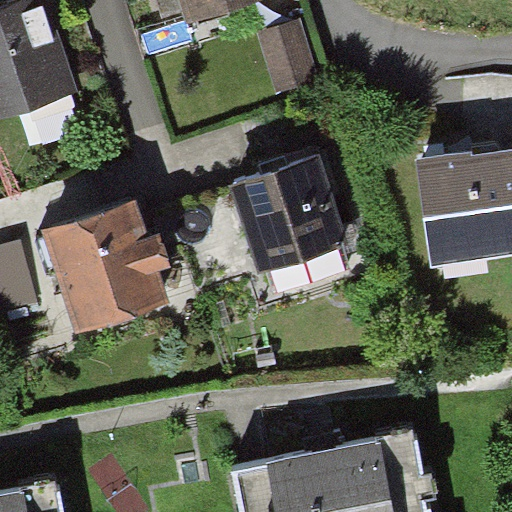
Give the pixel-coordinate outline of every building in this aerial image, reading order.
[(0,115),(86,89),(58,0),(3,0),(0,1),(0,115)] [(161,0),(170,25),(248,0),(161,0)] [(300,20),(271,30),(286,75),(315,64),(300,20)] [(511,261),(511,152),(420,165),(435,272),(511,261)] [(324,155),(238,183),(265,270),(352,242),(324,155)] [(143,240),(130,204),(43,234),(77,333),(167,302),(158,276),(175,270),(163,233),(143,240)] [(22,243),(0,250),(0,314),(42,301),(22,243)] [(411,431),(234,468),(242,511),(428,511),(425,495),(435,493),(431,475),(420,477),(411,431)] [(62,511),(56,484),(0,495),(0,511),(62,511)]
